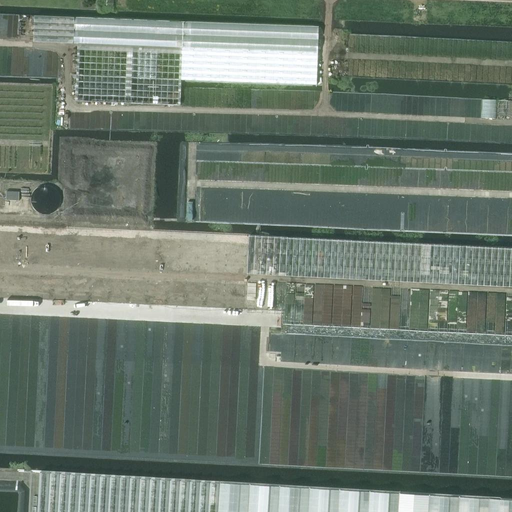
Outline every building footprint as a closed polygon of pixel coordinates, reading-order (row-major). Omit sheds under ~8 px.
[(183,22),(34,17),(33,43),(78,45),(77,101),(182,106),(182,82),(318,85),(319,26),(183,22)] [(6,192),(6,201),(19,201),(19,192),(6,192)] [(0,305),(511,335),(511,252),(0,224),(0,305)] [(37,511),(318,511),(320,489),(40,472),(37,511)] [(511,511),(511,500),(320,489),(318,511),(511,511)]
